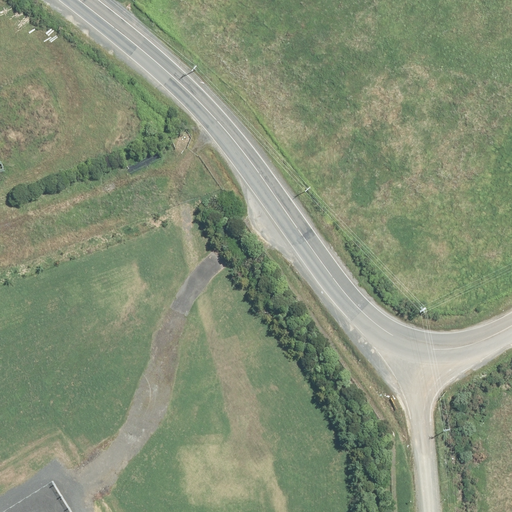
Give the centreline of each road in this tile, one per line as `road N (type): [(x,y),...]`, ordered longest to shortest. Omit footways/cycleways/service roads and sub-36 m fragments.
road 1 (tertiary): [(75,0),(209,108),(361,310),(427,348)]
road 2 (track): [(70,490),(133,437),(176,306),(222,257)]
road 3 (unclassified): [(435,511),(427,348)]
